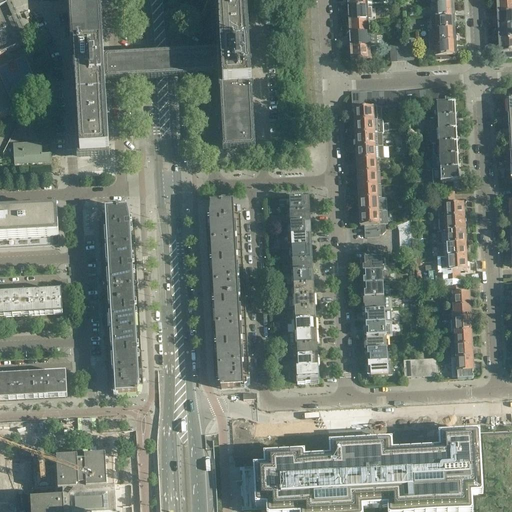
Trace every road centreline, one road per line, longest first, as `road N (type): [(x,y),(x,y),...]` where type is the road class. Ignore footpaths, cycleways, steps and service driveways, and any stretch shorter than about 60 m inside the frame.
road 1 (secondary): [(198,511),(176,189)]
road 2 (secondary): [(159,189),(171,511)]
road 3 (residential): [(479,78),(496,392)]
road 4 (residential): [(345,401),(333,180)]
road 5 (residential): [(251,185),(265,398)]
road 6 (residential): [(113,0),(124,192)]
road 7 (secondary): [(146,0),(159,189)]
road 8 (secondary): [(176,189),(165,0)]
road 9 (residential): [(213,187),(203,0)]
road 10 (residential): [(496,392),(345,401)]
road 11 (residential): [(332,85),(479,78)]
